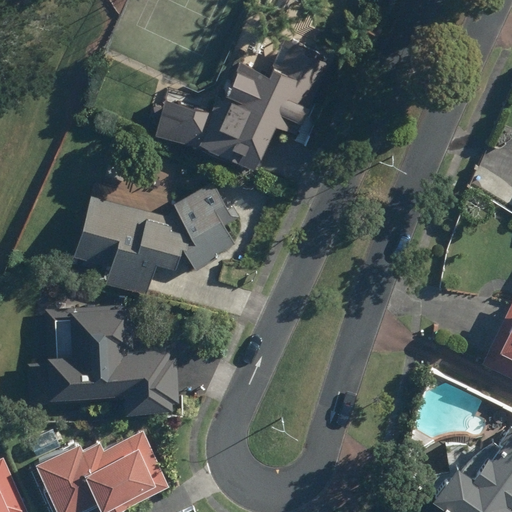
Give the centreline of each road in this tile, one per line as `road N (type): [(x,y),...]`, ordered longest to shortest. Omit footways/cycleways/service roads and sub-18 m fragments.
road 1 (residential): [(494,0),(387,244),(322,453),(300,480),(251,480)]
road 2 (residential): [(251,480),(231,439),(240,405),(429,0)]
